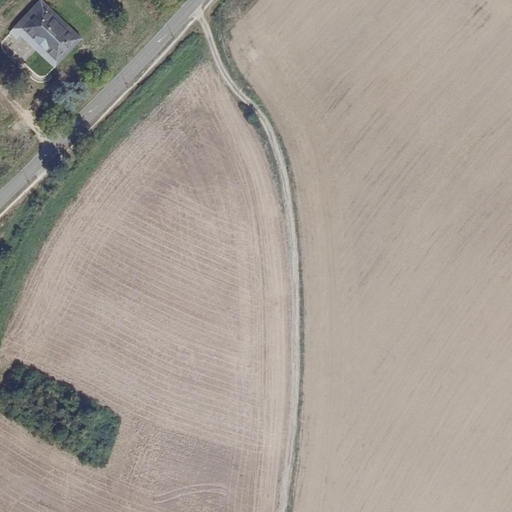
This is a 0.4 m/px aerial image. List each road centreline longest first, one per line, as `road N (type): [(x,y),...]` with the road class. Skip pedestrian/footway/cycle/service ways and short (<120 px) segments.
road 1 (track): [(286,511),(300,392),(298,258),(278,146),(237,93),(199,1)]
road 2 (tertiary): [(0,201),(200,0)]
